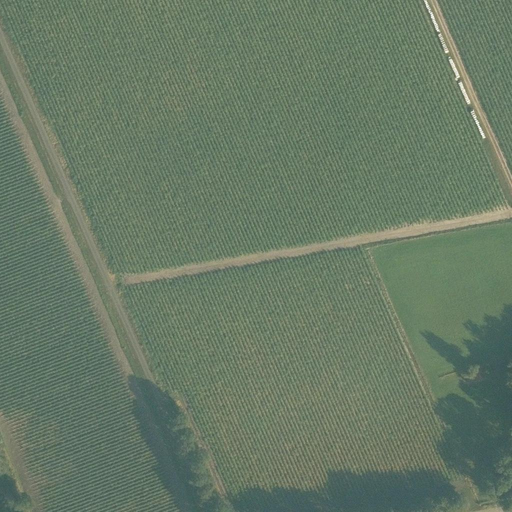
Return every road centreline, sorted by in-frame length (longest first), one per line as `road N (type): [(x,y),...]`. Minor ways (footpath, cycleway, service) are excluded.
road 1 (unclassified): [(210,511),(0,31)]
road 2 (track): [(511,190),(429,0)]
